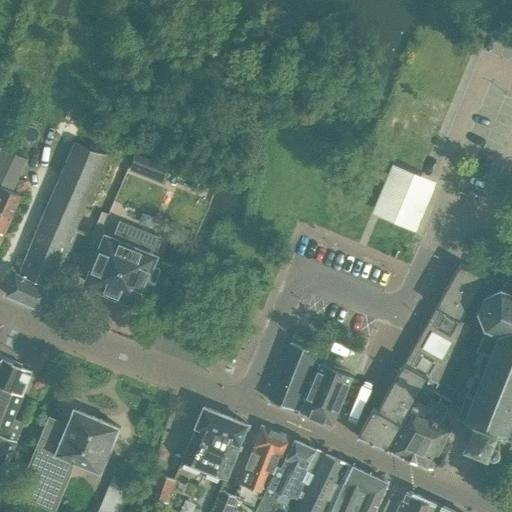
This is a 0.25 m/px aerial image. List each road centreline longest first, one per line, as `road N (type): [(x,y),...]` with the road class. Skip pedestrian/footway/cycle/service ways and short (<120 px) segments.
road 1 (residential): [(244,403),(0,308)]
road 2 (residential): [(244,403),(299,277)]
